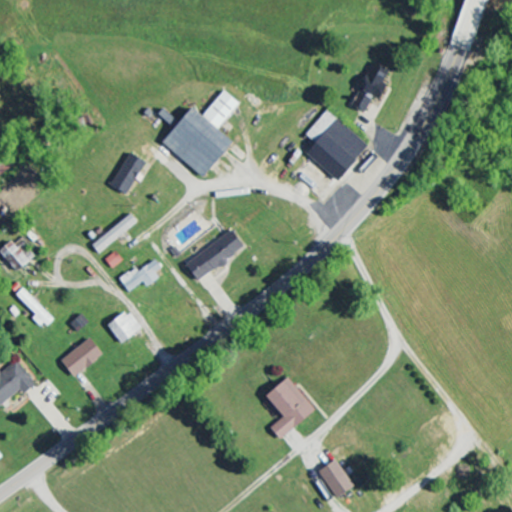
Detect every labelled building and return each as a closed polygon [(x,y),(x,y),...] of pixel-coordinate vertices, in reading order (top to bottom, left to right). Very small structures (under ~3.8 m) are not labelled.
[(357,106),(377,117),(379,113),(373,109),(379,98),(386,101),(391,91),(383,87),(384,84),(372,78),(357,106)] [(209,115),(201,108),(169,143),(209,179),(241,143),(224,128),(246,105),(230,91),(209,115)] [(345,182),(375,147),(331,111),(310,136),(320,145),(312,155),(345,182)] [(115,185),(131,195),(152,163),(136,152),(115,185)] [(103,255),(142,222),(135,214),(96,247),(103,255)] [(251,249),(239,232),(191,264),(203,281),(251,249)] [(6,250),(16,271),(38,260),(27,239),(6,250)] [(116,270),(127,262),(120,252),(109,260),(116,270)] [(169,272),(158,258),(126,282),(134,293),(147,283),(150,287),(169,272)] [(58,321),(28,288),(19,297),(49,329),(58,321)] [(126,345),(147,331),(135,312),(114,326),(126,345)] [(109,358),(97,339),(66,360),(78,378),(109,358)] [(0,411),(26,391),(30,395),(41,386),(23,363),(0,380),(0,411)] [(276,428),(285,440),(321,413),(296,379),(274,396),(290,418),(276,428)] [(360,487),(342,461),(325,473),(343,499),(360,487)]
